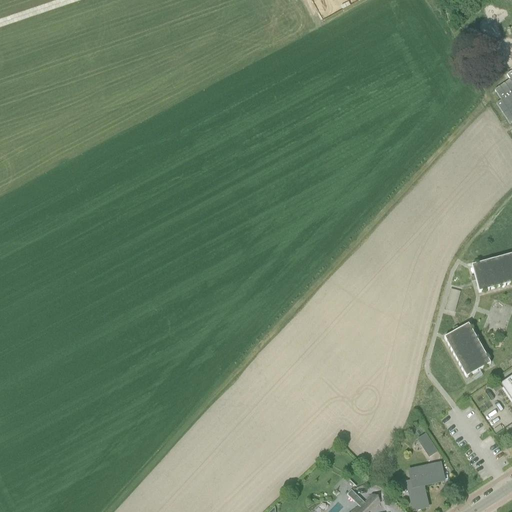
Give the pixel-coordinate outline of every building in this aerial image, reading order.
[(423,80),(415,89),(424,97),(420,102),(447,127),(460,113),(455,109),(459,104),(464,109),(472,99),(440,70),(428,84),(423,80)] [(501,101),(495,105),(509,125),(511,123),(511,71),(506,76),(509,81),(494,91),(501,101)] [(511,284),(511,255),(471,267),(478,294),(511,284)] [(466,379),(490,365),(468,326),(444,339),(466,379)] [(511,377),(502,384),(500,385),(500,386),(511,402),(511,377)] [(498,385),(492,390),(495,394),(501,389),(498,385)] [(428,459),(437,453),(425,435),(416,441),(428,459)] [(422,487),(443,482),(440,465),(407,472),(410,482),(406,482),(412,511),(414,511),(427,509),(422,487)] [(354,503),(358,498),(351,491),(346,496),(354,503)] [(366,511),(369,509),(362,502),(357,507),(359,508),(354,511),(366,511)]
